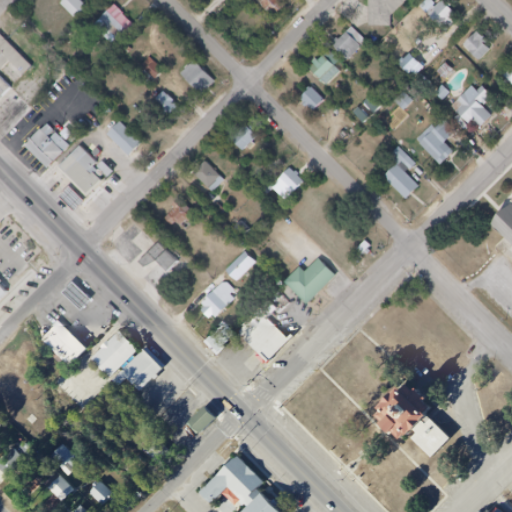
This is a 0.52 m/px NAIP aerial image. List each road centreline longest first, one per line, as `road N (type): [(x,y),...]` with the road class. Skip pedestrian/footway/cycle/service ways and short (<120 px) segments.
road 1 (residential): [(144,511),(511,152)]
road 2 (residential): [(511,348),(165,0)]
road 3 (primary): [(342,511),(0,164)]
road 4 (residential): [(0,335),(338,0)]
